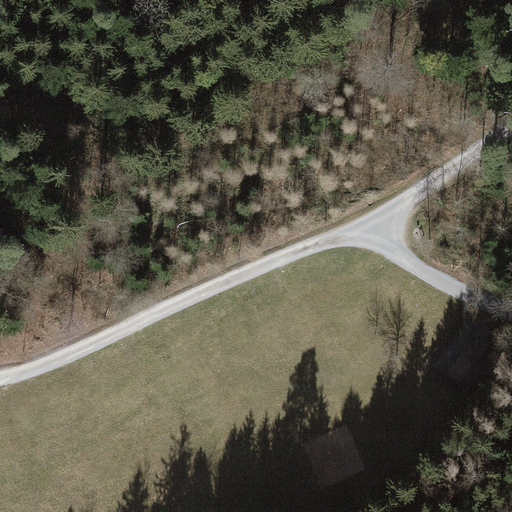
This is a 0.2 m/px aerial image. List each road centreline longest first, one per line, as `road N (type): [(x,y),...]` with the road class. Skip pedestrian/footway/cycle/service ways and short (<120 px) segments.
road 1 (track): [(0,377),(372,218),(511,128)]
road 2 (track): [(372,218),(391,247),(429,275),(511,312)]
